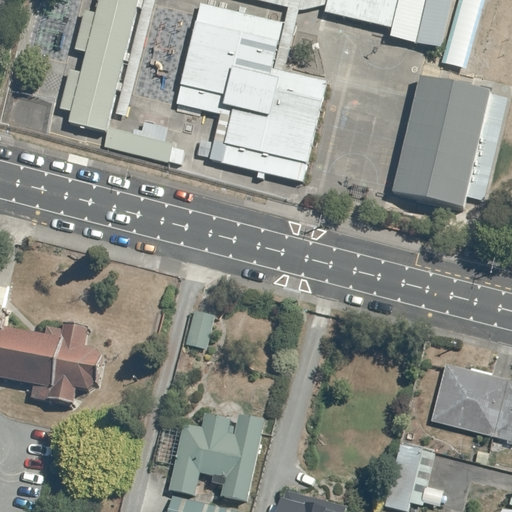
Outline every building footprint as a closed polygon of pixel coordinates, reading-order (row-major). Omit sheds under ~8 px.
[(142,0),(94,0),(62,121),(107,133),(142,0)] [(458,0),(327,0),(325,10),(447,42),(458,0)] [(283,28),(199,5),(173,103),(220,116),(209,157),(302,182),(330,81),(273,65),(283,28)] [(496,93),(423,74),(393,184),(467,204),(496,93)] [(184,150),(114,131),(108,153),(178,172),(184,150)] [(223,311),(201,305),(191,346),(213,351),(223,311)] [(102,344),(0,321),(0,377),(90,397),(102,344)] [(511,382),(509,382),(449,365),(434,422),(494,438),(511,443),(511,382)] [(240,421),(209,415),(206,429),(188,425),(183,450),(175,493),(199,497),(203,474),(214,476),(213,484),(225,487),(223,497),(255,504),(271,422),(241,416),(240,421)] [(356,511),(357,511),(292,491),(285,511),(356,511)] [(246,511),(175,495),(170,511),(246,511)]
